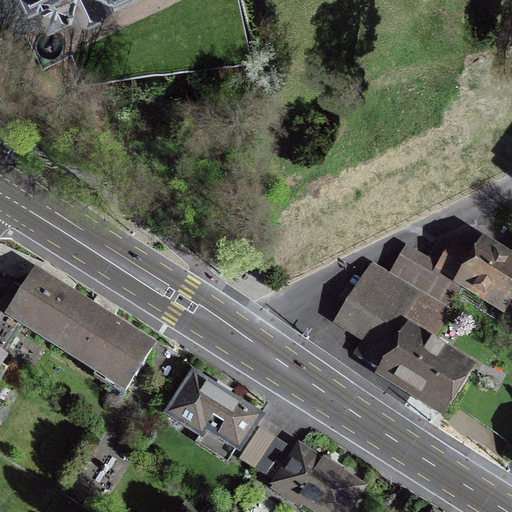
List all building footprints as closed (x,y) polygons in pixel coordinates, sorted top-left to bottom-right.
[(39,0),(49,20),(74,8),(77,16),(106,2),(115,5),(125,0),(39,0)] [(441,241),(428,262),(405,248),(390,274),(447,308),(461,284),(489,302),(511,316),(511,264),(484,247),(474,262),(451,248),(441,241)] [(390,274),(374,264),(339,318),(369,337),(357,357),(396,381),(441,409),(465,371),(428,348),(452,310),(447,308),(390,274)] [(0,307),(0,353),(19,324),(125,391),(151,350),(95,315),(35,277),(26,291),(14,286),(0,307)] [(258,418),(225,397),(226,394),(218,389),(215,391),(194,377),(169,415),(206,439),(211,431),(238,449),(258,418)] [(241,460),(256,469),(275,440),(259,431),(241,460)] [(256,469),(277,483),(295,453),(275,440),(256,469)] [(299,448),(295,453),(277,483),(274,486),(303,504),(315,511),(347,511),(363,488),(340,474),(342,471),(324,459),(322,462),(299,448)]
